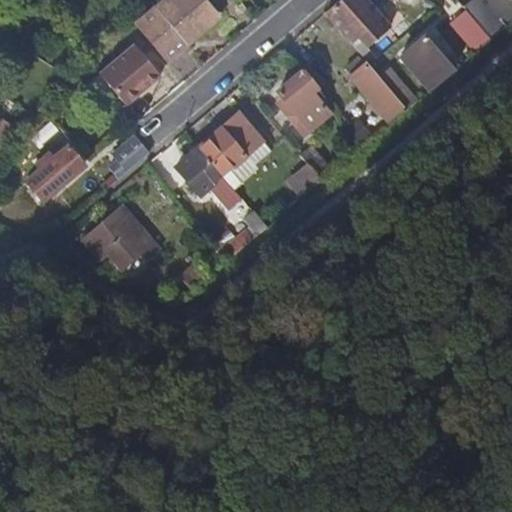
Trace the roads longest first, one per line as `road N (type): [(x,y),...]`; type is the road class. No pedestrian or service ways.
road 1 (track): [(175,336),(511,56)]
road 2 (residential): [(148,129),(301,0)]
road 3 (track): [(89,511),(175,336)]
